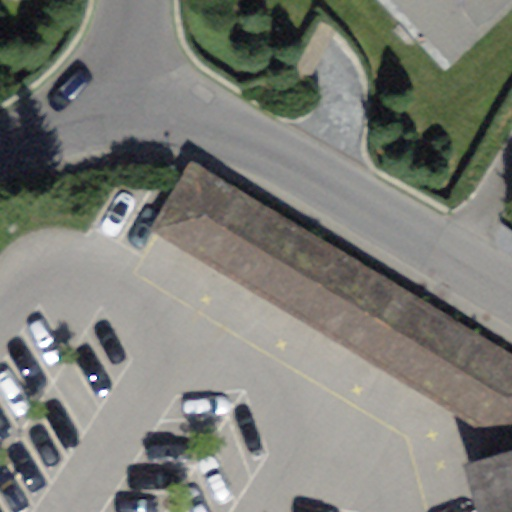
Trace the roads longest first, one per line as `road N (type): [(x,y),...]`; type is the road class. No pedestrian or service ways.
road 1 (residential): [(133,99),(242,133),(511,296)]
road 2 (residential): [(0,147),(133,99)]
